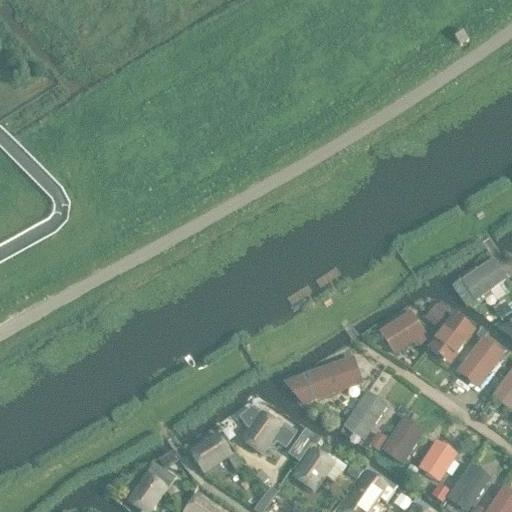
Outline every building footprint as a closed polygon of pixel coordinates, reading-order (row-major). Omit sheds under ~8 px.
[(463,33),(454,39),(460,47),(467,42),(468,42),(463,33)] [(475,304),(508,281),(493,261),(460,283),(475,304)] [(379,335),(395,359),(417,344),(419,349),(430,343),(411,314),(379,335)] [(429,352),(450,367),(474,335),(454,320),(429,352)] [(459,374),(479,390),(500,364),(480,348),(459,374)] [(282,385),(302,409),(364,387),(354,359),(282,385)] [(511,371),(491,399),(511,414),(511,371)] [(347,423),(369,437),(388,409),(367,395),(347,423)] [(261,456),(280,430),(260,416),(251,409),(238,419),(249,432),(242,442),(261,456)] [(384,451),(406,462),(425,435),(403,421),(384,451)] [(204,475),(230,457),(217,437),(190,455),(204,475)] [(436,444),(419,471),(439,486),(458,458),(436,444)] [(314,494),(333,467),(313,453),(294,480),(314,494)] [(451,495),(472,509),(491,482),(469,467),(451,495)] [(138,511),(152,511),(167,492),(147,478),(128,504),(138,511)] [(390,507),(396,499),(380,487),(374,496),(360,487),(342,511),(372,511),(380,501),(390,507)] [(487,511),(511,511),(511,495),(503,489),(487,511)] [(218,511),(198,497),(187,511),(218,511)]
